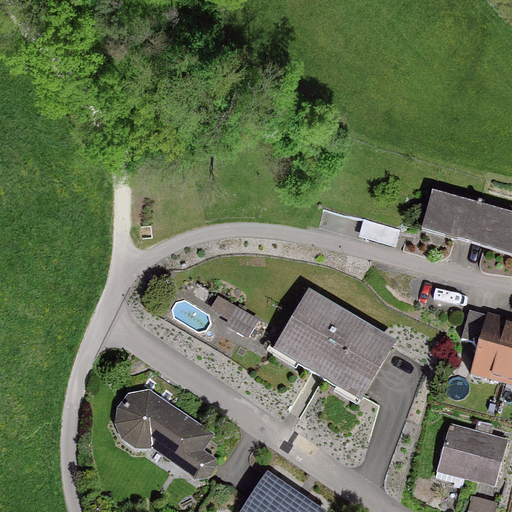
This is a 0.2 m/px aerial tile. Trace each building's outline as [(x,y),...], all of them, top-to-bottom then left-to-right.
[(478,203),(433,191),(428,211),(434,213),(430,228),(468,239),(478,203)] [(511,212),(478,203),(468,239),(507,249),(511,234),(511,233),(511,212)] [(360,238),(395,248),(400,230),(365,221),(360,238)] [(389,347),(306,297),(275,348),(359,398),(389,347)] [(233,310),(225,324),(247,337),(255,323),(233,310)] [(471,345),(476,354),(473,367),(483,370),(485,377),(502,382),(511,345),(511,327),(486,320),(480,339),(471,345)] [(511,345),(502,382),(511,384),(511,345)] [(151,447),(185,471),(207,437),(170,412),(181,395),(147,372),(122,380),(128,400),(119,411),(116,425),(122,439),(135,446),(151,447)] [(493,488),(505,444),(447,428),(437,464),(461,471),(459,478),(493,488)] [(315,511),(265,477),(241,511),(315,511)] [(489,511),(491,506),(471,500),(467,511),(489,511)]
